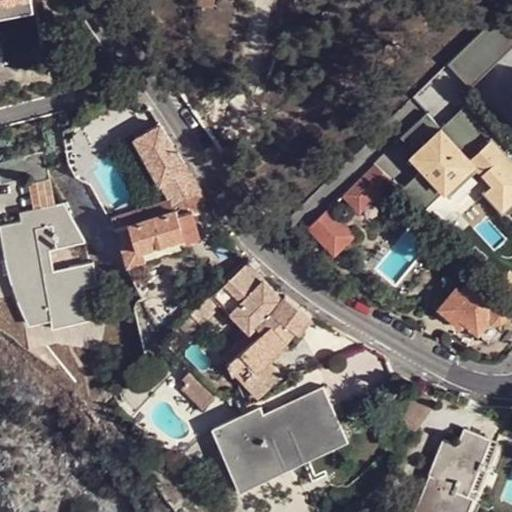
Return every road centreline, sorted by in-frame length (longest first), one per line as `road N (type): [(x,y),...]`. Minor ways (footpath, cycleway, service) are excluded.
road 1 (residential): [(511,387),(446,371),(314,292),(266,251),(97,0)]
road 2 (track): [(470,0),(410,53),(319,108),(232,200)]
